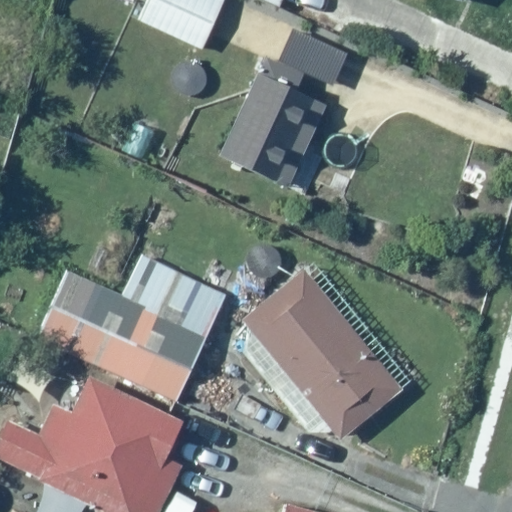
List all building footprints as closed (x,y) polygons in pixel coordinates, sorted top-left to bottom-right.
[(222,0),(143,0),(134,22),(200,51),(222,0)] [(323,90),(264,59),(215,151),(301,196),(342,118),(316,104),(323,90)] [(63,267),(30,336),(171,403),(223,293),(141,253),(121,295),(63,267)] [(410,378),(311,258),(241,316),(284,368),(265,383),(314,443),(327,432),(334,441),(410,378)] [(176,415),(84,373),(66,411),(46,401),(32,432),(5,419),(0,429),(0,467),(97,511),(157,511),(179,464),(158,454),(176,415)] [(314,511),(285,503),(282,511),(314,511)]
